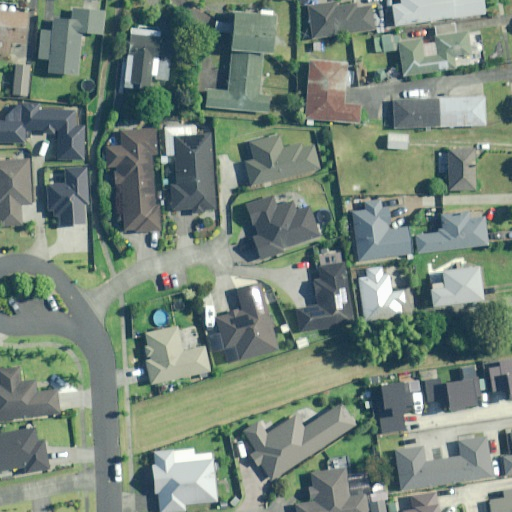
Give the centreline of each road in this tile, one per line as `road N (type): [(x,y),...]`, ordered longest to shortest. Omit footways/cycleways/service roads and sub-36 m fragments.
road 1 (residential): [(86,327),(101,358),(111,511)]
road 2 (residential): [(86,327),(116,287),(147,265),(221,247)]
